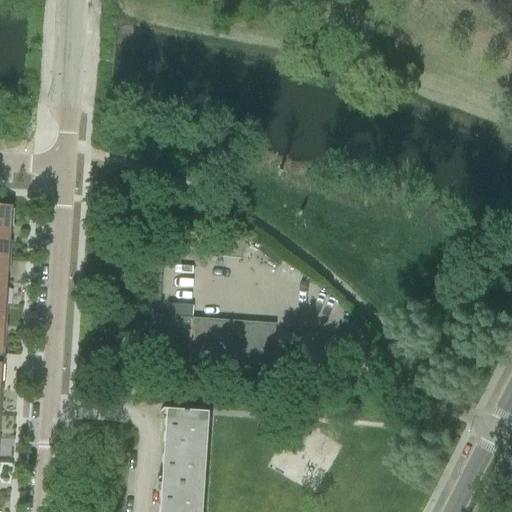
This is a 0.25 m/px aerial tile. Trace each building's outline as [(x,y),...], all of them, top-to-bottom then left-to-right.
[(0,209),(0,234),(8,235),(8,227),(12,227),(13,212),(10,212),(10,210),(0,209)] [(0,234),(0,258),(9,259),(10,243),(7,243),(8,235),(0,234)] [(218,237),(216,258),(240,261),(243,240),(218,237)] [(0,258),(0,282),(4,283),(5,275),(8,275),(9,259),(0,258)] [(154,317),(150,366),(271,374),(271,369),(274,325),(271,325),(191,319),(191,307),(166,305),(166,318),(154,317)] [(166,415),(161,489),(196,491),(201,418),(204,418),(204,417),(160,414),(160,415),(166,415)] [(161,489),(159,511),(194,511),(196,491),(161,489)]
